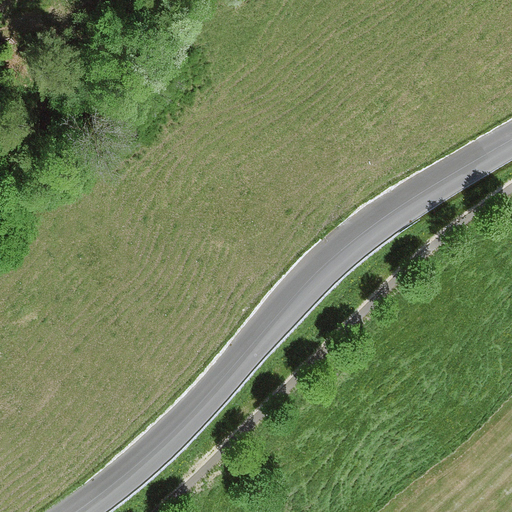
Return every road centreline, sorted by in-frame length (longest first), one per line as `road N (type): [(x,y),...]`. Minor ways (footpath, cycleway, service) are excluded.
road 1 (secondary): [(511,137),(400,200),(333,249),(203,399),(73,511)]
road 2 (track): [(0,190),(56,106),(67,54),(64,17)]
